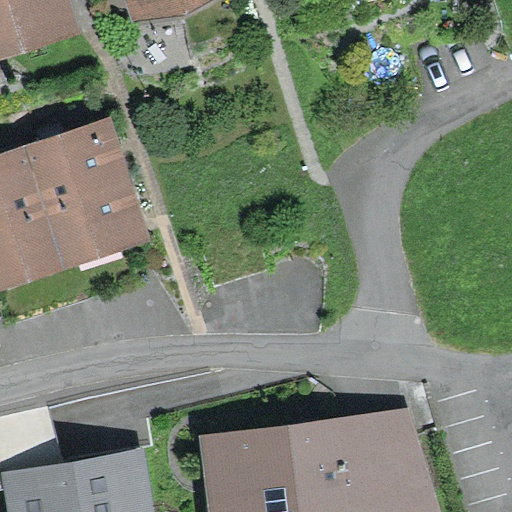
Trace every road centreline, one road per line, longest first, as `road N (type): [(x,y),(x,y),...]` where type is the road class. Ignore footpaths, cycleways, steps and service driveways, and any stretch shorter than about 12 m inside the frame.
road 1 (residential): [(0,386),(166,353),(375,361)]
road 2 (residential): [(375,361),(385,178),(411,144),(511,86)]
road 3 (residential): [(375,361),(511,365)]
